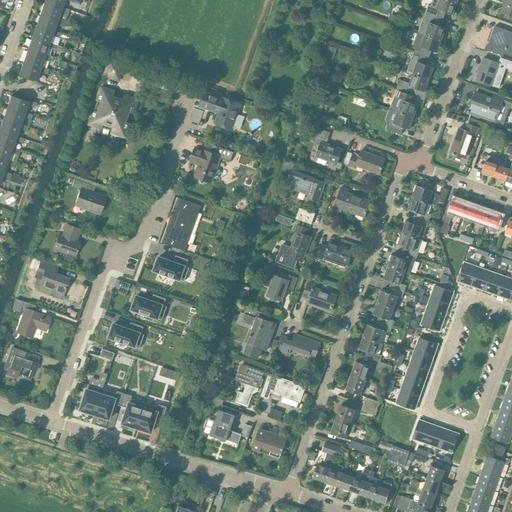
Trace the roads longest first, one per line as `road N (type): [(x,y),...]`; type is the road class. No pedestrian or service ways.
road 1 (residential): [(49,420),(98,281),(137,251),(189,106)]
road 2 (unclassified): [(268,486),(49,420)]
road 3 (unclassified): [(409,163),(424,148),(478,0)]
road 4 (residential): [(511,313),(465,296),(424,409)]
